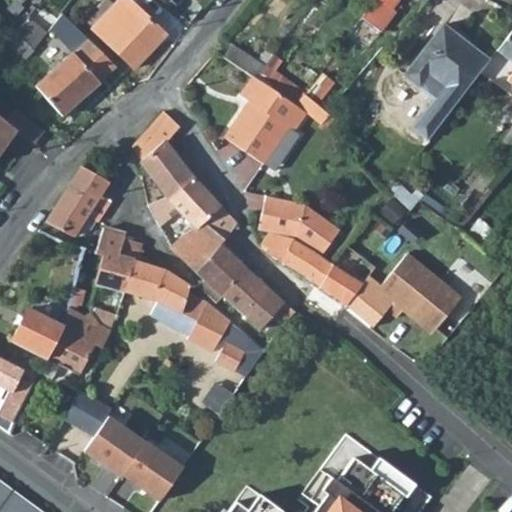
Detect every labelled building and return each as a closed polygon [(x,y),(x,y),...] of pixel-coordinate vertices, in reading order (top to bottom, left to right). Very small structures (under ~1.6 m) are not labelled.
[(133,68),(164,36),(127,0),(116,0),(91,25),(133,68)] [(376,0),(372,6),(350,36),(362,45),(393,5),(389,2),(390,0),(376,0)] [(53,25),(74,47),(86,36),(65,14),(53,25)] [(34,49),(45,35),(26,19),(16,30),(34,49)] [(442,27),(408,74),(455,110),(488,61),(489,61),(442,27)] [(511,29),(496,51),(511,63),(511,80),(508,87),(511,90),(511,29)] [(261,65),(233,44),(223,56),(224,57),(250,77),(251,78),(261,65)] [(61,116),(98,83),(70,51),(32,83),(61,116)] [(294,111),(303,98),(261,65),(251,78),(294,111)] [(270,141),(281,127),(285,131),(290,134),(303,116),(321,129),(330,119),(328,117),(304,99),(303,98),(294,111),(251,78),(250,77),(236,95),(243,101),(216,134),(253,163),(270,141)] [(133,150),(134,154),(147,170),(164,194),(169,201),(195,179),(166,144),(180,127),(162,112),(133,150)] [(0,169),(11,178),(36,146),(3,121),(0,124),(0,169)] [(285,131),(281,127),(270,141),(275,145),(285,131)] [(270,141),(253,163),(256,166),(264,165),(275,151),(275,145),(270,141)] [(106,185),(79,167),(70,181),(97,198),(106,185)] [(220,239),(235,225),(216,206),(195,179),(169,201),(164,194),(144,209),(145,212),(155,227),(167,217),(165,214),(174,207),(191,230),(201,221),(220,239)] [(106,204),(97,198),(70,181),(44,222),(75,236),(87,214),(95,221),(106,204)] [(416,202),(395,184),(387,194),(409,212),(416,202)] [(296,242),(297,242),(304,208),(266,199),(258,233),(276,237),(296,242)] [(221,298),(246,272),(215,244),(220,239),(201,221),(191,230),(170,249),(171,250),(202,281),(221,298)] [(492,238),(474,225),(467,235),(483,249),(492,238)] [(121,291),(133,261),(129,260),(135,244),(123,238),(125,235),(103,226),(93,252),(102,256),(93,283),(97,284),(121,291)] [(336,268),(320,257),(302,248),(296,245),(296,242),(276,237),(266,253),(267,254),(296,271),(315,284),(350,308),(365,288),(351,278),(336,268)] [(76,311),(93,252),(85,250),(68,308),(76,311)] [(407,257),(372,303),(397,322),(404,313),(427,334),(437,332),(462,300),(407,257)] [(163,271),(133,261),(121,291),(121,292),(158,304),(153,315),(186,333),(179,344),(205,360),(226,327),(203,303),(184,294),(188,286),(163,271)] [(257,332),(279,302),(246,272),(221,298),(257,332)] [(217,302),(221,298),(202,281),(200,284),(199,286),(197,287),(215,304),(217,302)] [(279,302),(257,332),(264,339),(286,308),(279,302)] [(60,365),(79,374),(95,344),(70,330),(76,311),(68,308),(62,328),(62,329),(47,359),(60,365)] [(109,329),(113,317),(87,308),(89,311),(101,325),(109,329)] [(62,329),(26,310),(9,340),(47,359),(62,329)] [(76,311),(70,330),(95,344),(99,337),(91,333),(81,315),(76,311)] [(109,329),(101,325),(89,311),(81,315),(91,333),(99,337),(104,340),(109,329)] [(0,413),(14,420),(35,373),(0,352),(0,339),(1,338),(0,337),(0,384),(9,389),(0,407),(0,413)] [(507,364),(511,356),(511,354),(495,341),(488,349),(507,364)] [(232,375),(243,355),(223,344),(212,364),(232,375)] [(47,359),(40,372),(53,379),(60,365),(47,359)] [(77,394),(61,422),(92,439),(108,411),(77,394)] [(388,511),(401,494),(403,496),(412,484),(375,458),(367,470),(350,458),(334,482),(328,478),(319,490),(325,494),(311,511),(280,511),(257,494),(245,510),(233,502),(225,511),(388,511)] [(40,511),(0,482),(0,511),(40,511)]
